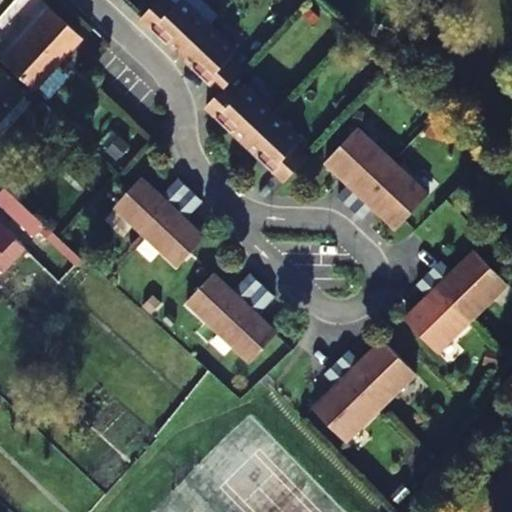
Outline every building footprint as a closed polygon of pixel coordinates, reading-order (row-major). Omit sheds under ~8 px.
[(213,79),(209,83),(221,93),(229,84),(244,68),(233,57),(239,51),(210,25),(183,0),(177,7),(169,0),(161,0),(143,20),(155,32),(158,29),(170,39),(166,43),(178,54),(180,57),(196,70),(199,66),(213,79)] [(1,61),(32,90),(80,37),(50,9),(1,61)] [(170,39),(158,29),(155,32),(166,43),(170,39)] [(213,79),(199,66),(196,70),(209,83),(213,79)] [(0,122),(26,94),(0,70),(0,122)] [(297,146),(304,138),(276,112),(248,87),(241,95),(229,84),(221,93),(208,108),(220,119),(224,116),(237,127),(233,131),(247,143),(262,157),(266,153),(279,166),(275,169),(287,180),(309,157),(297,146)] [(220,119),(233,131),(237,127),(224,116),(220,119)] [(328,162),(343,175),(346,173),(354,180),(352,183),(341,195),(353,206),(365,217),(375,205),(378,202),(386,209),(383,212),(400,228),(431,194),(395,161),(359,129),(328,162)] [(262,157),(275,169),(279,166),(266,153),(262,157)] [(354,180),(346,173),(343,175),(352,183),(354,180)] [(118,213),(149,242),(180,271),(207,240),(189,224),(205,205),(193,194),(181,183),(164,202),(145,184),(118,213)] [(56,235),(8,190),(0,197),(0,204),(37,239),(43,234),(50,241),(56,235)] [(386,209),(378,202),(375,205),(383,212),(386,209)] [(0,270),(5,275),(26,252),(0,227),(0,270)] [(465,269),(458,275),(456,272),(445,260),(435,270),(422,282),(433,294),(435,296),(429,302),(426,300),(409,315),(441,350),(478,315),(509,285),(477,251),(462,265),(465,269)] [(462,265),(456,272),(458,275),(465,269),(462,265)] [(268,285),(256,275),(239,293),(220,275),(193,304),(224,333),(255,362),(282,333),(263,315),(280,297),(268,285)] [(433,294),(426,300),(429,302),(435,296),(433,294)] [(372,356),(365,362),(362,360),(352,348),(339,361),(327,371),(338,382),(340,385),(333,393),(330,390),(314,405),(347,438),(382,405),(418,371),(386,337),(369,353),(372,356)] [(369,353),(362,360),(365,362),(372,356),(369,353)] [(338,382),(330,390),(333,393),(340,385),(338,382)]
